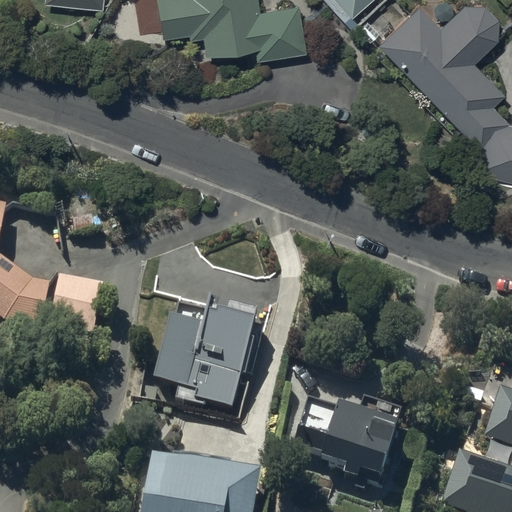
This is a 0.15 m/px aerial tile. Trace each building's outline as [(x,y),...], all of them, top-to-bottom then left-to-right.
[(155,0),(161,36),(187,32),(188,38),(201,36),(204,54),(253,46),(255,58),(306,50),(298,3),(257,9),(255,0),(155,0)] [(339,0),(353,16),(370,0),(339,0)] [(378,42),(478,147),(471,170),(511,181),(511,122),(492,103),(503,92),(473,61),(496,38),(497,18),(482,4),(463,3),(439,26),(418,4),(378,42)] [(34,288),(0,261),(0,245),(6,217),(0,215),(0,321),(5,326),(41,333),(49,291),(34,288)] [(60,284),(50,326),(95,336),(104,293),(60,284)] [(205,409),(233,417),(256,338),(178,316),(157,390),(180,396),(177,406),(204,414),(205,409)] [(443,510),(450,511),(511,511),(511,405),(500,402),(485,447),(511,456),(511,470),(510,477),(460,460),(443,510)] [(361,487),(381,493),(399,436),(341,417),(338,425),(309,416),(296,456),(325,465),(323,474),(348,482),(346,487),(360,492),(361,487)] [(256,511),(262,487),(153,463),(142,511),(256,511)]
